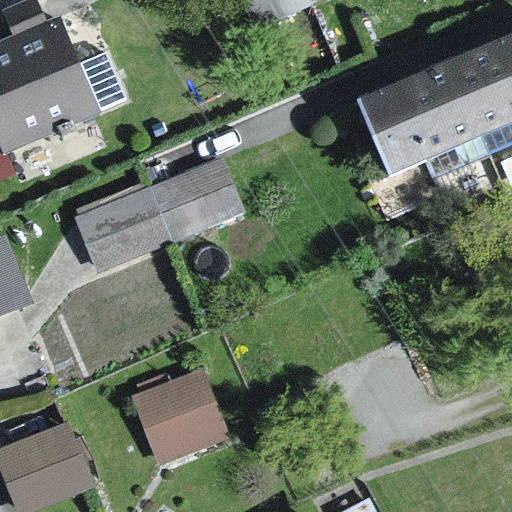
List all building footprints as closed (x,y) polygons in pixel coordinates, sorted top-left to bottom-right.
[(60,23),(0,46),(0,162),(97,117),(60,23)] [(511,131),(511,43),(364,103),(394,178),(511,131)] [(216,164),(70,214),(91,274),(236,224),(216,164)] [(0,319),(31,309),(1,242),(0,241),(0,319)] [(210,376),(128,405),(155,471),(233,440),(210,376)] [(71,426),(0,451),(0,481),(12,511),(38,511),(94,490),(71,426)]
